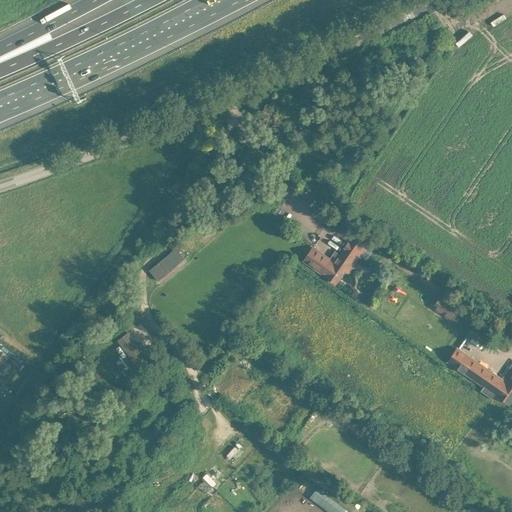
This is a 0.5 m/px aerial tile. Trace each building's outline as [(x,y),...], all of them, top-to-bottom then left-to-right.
[(313,247),(304,261),(321,273),(332,280),(341,267),(348,272),(360,254),(367,259),(374,249),(364,242),(365,241),(355,234),(340,255),(336,252),(331,259),(313,247)] [(149,271),(157,281),(184,258),(176,248),(149,271)] [(434,307),(452,319),(460,308),(441,296),(434,307)] [(127,333),(117,340),(137,367),(147,359),(127,333)] [(264,359),(238,342),(229,355),(256,372),(264,359)] [(510,403),(511,403),(511,401),(511,372),(506,381),(457,348),(448,361),(510,404),(510,403)] [(275,367),(254,402),(264,408),(285,374),(275,367)] [(284,385),(267,411),(276,416),(280,420),(294,399),(289,396),(292,390),(284,385)] [(232,396),(229,401),(239,408),(248,394),(242,391),(237,399),(232,396)] [(351,425),(348,434),(364,441),(368,432),(351,425)] [(188,450),(196,456),(202,449),(194,442),(188,450)] [(202,449),(196,456),(196,457),(204,463),(210,456),(202,449)] [(212,486),(216,482),(205,473),(202,477),(212,486)] [(308,497),(329,511),(343,511),(346,508),(316,487),(308,497)]
